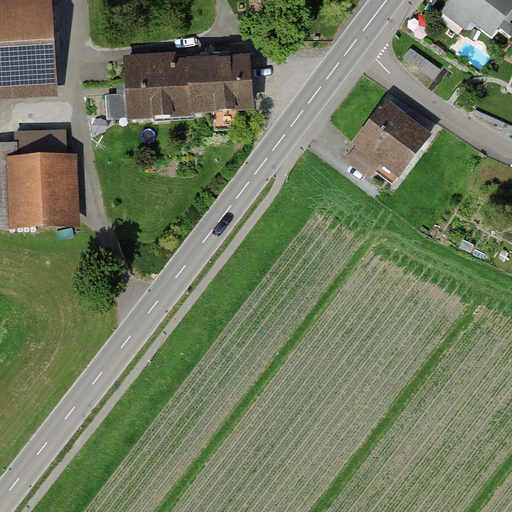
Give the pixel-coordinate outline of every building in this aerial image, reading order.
[(511,0),(453,0),(443,13),(466,31),(474,21),(495,38),(500,31),(507,23),(509,21),(511,16),(511,0)] [(49,7),(0,10),(0,87),(53,84),(49,7)] [(511,26),(507,23),(500,31),(510,39),(511,35),(511,26)] [(411,49),(403,60),(434,82),(442,72),(411,49)] [(131,117),(171,115),(171,114),(168,66),(157,67),(157,60),(128,62),(131,117)] [(248,61),(168,66),(171,114),(251,109),(248,61)] [(407,126),(385,109),(359,142),(360,143),(385,161),(402,174),(427,141),(407,126)] [(360,143),(347,160),(372,178),(385,161),(360,143)] [(0,227),(28,226),(26,149),(15,150),(0,150),(0,227)] [(28,226),(70,225),(68,163),(49,163),(49,149),(26,149),(28,226)]
